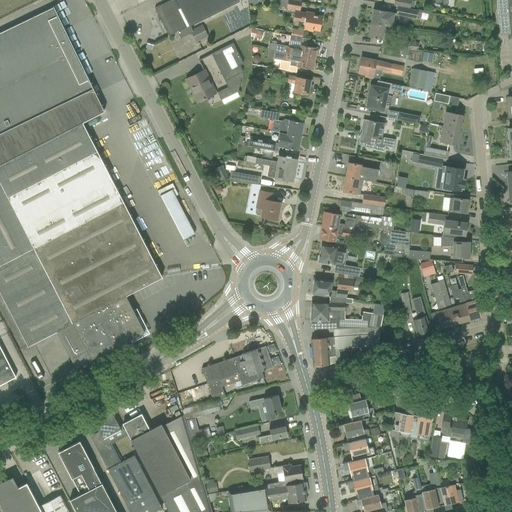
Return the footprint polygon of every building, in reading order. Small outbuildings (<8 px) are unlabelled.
[(237,0),(170,0),(154,8),(168,36),(177,32),(190,25),(238,1),(237,0)] [(301,3),(286,0),(280,0),(280,1),(281,5),(284,6),(287,7),(286,10),(294,12),(293,20),(304,22),(303,30),(312,31),(313,29),(319,31),(322,17),(313,16),(314,14),(306,12),(306,14),(299,13),(301,3)] [(397,6),(409,9),(410,0),(394,0),(393,5),(397,6)] [(511,0),(505,0),(507,14),(498,15),(500,35),(508,34),(508,39),(511,39),(511,0)] [(53,7),(0,32),(0,132),(91,89),(92,89),(53,6),(52,6),(53,7)] [(418,10),(409,9),(397,6),(395,15),(420,19),(421,12),(417,12),(418,10)] [(373,9),(370,23),(389,27),(391,20),(392,13),(373,9)] [(389,27),(370,23),(368,37),(387,41),(389,27)] [(208,37),(202,25),(192,30),(190,31),(191,33),(196,43),(208,37)] [(250,29),(250,37),(255,38),(257,38),(257,40),(260,41),(260,39),(261,40),(263,32),(257,31),(250,29)] [(302,38),(293,36),(290,36),(289,40),(289,41),(288,47),(269,43),(268,50),(274,51),(274,52),(314,59),(315,54),(316,55),(317,54),(318,50),(317,49),(316,49),(316,48),(301,45),(302,38)] [(147,41),(145,48),(151,50),(153,43),(147,41)] [(392,41),(391,48),(409,50),(416,51),(417,51),(418,43),(392,41)] [(238,91),(241,72),(242,72),(239,65),(243,63),(232,43),(211,54),(225,81),(228,87),(217,92),(221,99),(223,104),(239,96),(237,92),(238,91)] [(416,51),(409,50),(385,48),(384,55),(406,57),(406,58),(414,58),(416,51)] [(314,59),(274,52),(273,59),(290,62),(290,65),(296,67),(312,70),(312,69),(314,69),(315,68),(316,64),(315,63),(313,63),(314,59)] [(360,58),(357,72),(365,74),(365,76),(373,78),(373,77),(375,70),(381,71),(401,75),(403,66),(376,61),(360,58)] [(271,68),(270,76),(283,79),(285,70),(271,68)] [(434,73),(426,71),(413,69),(409,86),(423,89),(423,90),(431,92),(431,89),(434,73)] [(215,94),(204,70),(186,79),(197,102),(215,94)] [(310,80),(288,76),(287,82),(295,84),(293,92),(308,95),(310,80)] [(366,107),(382,110),(384,105),(390,106),(392,96),(391,96),(393,90),(401,92),(403,86),(377,81),(376,87),(370,85),(369,93),(368,93),(367,99),(368,99),(366,107)] [(91,89),(0,132),(0,292),(27,346),(56,332),(72,323),(83,344),(67,352),(75,368),(130,339),(144,332),(136,317),(139,316),(135,310),(136,309),(133,310),(125,296),(161,277),(82,122),(103,112),(92,89),(91,89)] [(435,94),(434,101),(448,104),(450,97),(435,94)] [(278,113),(261,110),(260,117),(277,120),(278,113)] [(398,112),(396,120),(418,124),(420,116),(398,112)] [(445,112),(442,127),(454,129),(459,130),(459,129),(460,129),(461,128),(462,126),(462,124),(461,123),(460,122),(462,115),(460,115),(456,114),(445,112)] [(303,122),(284,119),(284,121),(281,120),(279,133),(286,134),(300,137),(303,122)] [(360,133),(358,144),(364,145),(365,145),(366,142),(375,144),(374,149),(383,151),(384,146),(393,148),(395,140),(384,137),(383,138),(381,138),(384,123),(372,121),(363,119),(361,129),(363,129),(362,133),(360,133)] [(442,127),(440,141),(450,143),(454,144),(456,145),(457,137),(458,137),(460,136),(460,135),(460,133),(459,131),(458,131),(459,130),(454,129),(442,127)] [(286,134),(279,133),(276,147),(284,148),(298,151),(300,137),(286,134)] [(250,138),(249,146),(271,150),(273,142),(250,138)] [(448,152),(439,150),(425,147),(423,155),(443,159),(446,159),(448,152)] [(419,154),(417,164),(441,169),(443,159),(423,155),(419,154)] [(245,156),(244,161),(245,161),(254,163),(269,166),(294,170),(296,159),(278,156),(277,162),(270,161),(262,159),(255,158),(255,157),(247,156),(246,157),(245,156)] [(348,163),(345,177),(363,181),(363,180),(376,183),(378,170),(360,166),(361,165),(348,163)] [(227,177),(221,165),(214,168),(221,180),(227,177)] [(268,171),(267,177),(271,178),(274,178),(274,180),(279,181),(287,183),(288,180),(292,181),(294,170),(269,166),(268,171)] [(445,166),(442,190),(450,192),(451,189),(460,190),(460,188),(462,188),(464,180),(461,180),(463,169),(445,166)] [(230,177),(229,177),(231,181),(237,182),(258,185),(259,177),(238,173),(230,172),(230,177)] [(363,181),(345,177),(342,191),(359,195),(361,188),(363,181)] [(172,184),(159,190),(161,194),(174,188),(172,184)] [(220,185),(214,188),(217,195),(223,191),(220,185)] [(413,190),(403,188),(401,194),(406,195),(406,196),(411,197),(413,190)] [(171,190),(161,195),(183,239),(194,233),(171,190)] [(255,207),(256,207),(255,212),(256,215),(261,216),(261,217),(276,220),(280,203),(272,201),(273,193),(258,190),(255,207)] [(361,204),(383,207),(385,197),(363,194),(361,204)] [(448,210),(448,211),(451,211),(466,212),(466,211),(466,207),(468,207),(469,200),(467,200),(467,199),(452,198),(449,198),(448,210)] [(351,202),(351,203),(341,201),(339,210),(349,212),(349,211),(382,215),(383,207),(361,204),(351,202)] [(324,211),(321,225),(353,231),(354,225),(355,219),(346,217),(345,217),(344,224),(338,223),(340,214),(324,211)] [(447,215),(437,214),(428,213),(427,223),(443,225),(443,232),(442,237),(459,239),(460,235),(465,235),(465,234),(466,233),(467,228),(466,227),(466,223),(446,220),(447,215)] [(346,214),(346,217),(355,219),(354,225),(366,227),(370,227),(383,229),(389,230),(393,231),(394,218),(381,217),(381,219),(346,214)] [(353,231),(321,225),(319,239),(335,242),(342,243),(344,236),(356,238),(356,236),(364,238),(366,227),(354,225),(353,231)] [(379,237),(379,241),(381,244),(383,244),(385,244),(388,242),(388,238),(388,237),(389,237),(389,230),(383,229),(382,233),(380,235),(380,236),(379,237)] [(470,249),(469,249),(469,242),(459,242),(459,239),(442,237),(440,236),(440,246),(453,246),(452,257),(468,258),(468,257),(470,257),(470,249)] [(321,244),(319,255),(317,256),(317,260),(318,261),(318,262),(334,265),(337,250),(338,250),(338,253),(350,255),(350,257),(383,262),(385,254),(359,250),(351,249),(351,250),(348,249),(338,247),(321,244)] [(429,252),(408,250),(408,258),(429,260),(429,252)] [(424,265),(420,266),(422,273),(426,272),(433,270),(431,262),(424,265)] [(450,265),(444,266),(446,274),(452,272),(450,265)] [(471,267),(454,265),(456,272),(471,274),(471,267)] [(350,276),(350,275),(351,270),(334,267),(333,272),(338,274),(350,276)] [(330,291),(331,280),(313,278),(312,294),(329,296),(345,298),(346,290),(356,291),(358,281),(361,281),(362,277),(350,275),(350,276),(338,274),(338,278),(336,291),(330,291)] [(442,280),(438,282),(441,293),(441,294),(450,325),(460,323),(455,306),(450,307),(442,280)] [(441,293),(438,282),(430,285),(436,303),(438,302),(440,311),(436,312),(440,328),(450,325),(441,294),(441,293)] [(461,289),(458,290),(456,284),(449,286),(453,299),(458,297),(460,304),(455,306),(460,323),(470,320),(461,289)] [(466,288),(461,289),(470,320),(480,317),(478,311),(484,310),(483,295),(474,296),(473,293),(468,294),(466,288)] [(400,293),(404,314),(411,313),(407,292),(400,293)] [(312,302),(311,320),(328,320),(328,319),(344,319),(344,303),(351,304),(352,299),(345,298),(329,296),(329,302),(312,302)] [(429,331),(422,308),(419,297),(412,299),(417,318),(412,320),(417,335),(429,331)] [(311,321),(311,329),(333,329),(380,328),(382,315),(371,313),(362,312),(361,320),(344,319),(328,319),(328,320),(311,320),(311,321)] [(333,337),(320,338),(311,339),(313,367),(326,365),(336,362),(335,357),(334,349),(377,345),(380,328),(333,329),(333,337)] [(0,385),(16,377),(0,347),(0,385)] [(258,349),(202,368),(211,396),(223,392),(221,386),(239,380),(241,385),(264,378),(261,371),(265,370),(258,349)] [(203,398),(208,396),(204,385),(200,386),(203,398)] [(368,411),(365,399),(361,400),(359,394),(341,398),(343,405),(342,405),(344,411),(349,410),(352,422),(360,420),(375,417),(373,409),(368,411)] [(281,411),(277,395),(263,399),(263,398),(257,400),(256,400),(248,402),(250,408),(261,406),(261,407),(265,406),(267,413),(264,414),(266,420),(261,422),(275,419),(273,412),(281,411)] [(181,410),(191,442),(201,440),(195,418),(221,412),(218,401),(199,406),(199,405),(181,410)] [(393,412),(389,435),(393,449),(397,448),(400,431),(409,433),(412,415),(413,415),(414,410),(407,409),(406,414),(393,412)] [(409,433),(408,438),(415,440),(416,434),(428,436),(432,413),(426,412),(425,417),(413,415),(412,415),(409,433)] [(121,431),(112,413),(94,422),(100,434),(95,437),(94,435),(91,436),(130,511),(154,511),(161,508),(134,455),(120,462),(108,438),(121,431)] [(441,427),(440,431),(443,435),(446,435),(446,436),(454,437),(463,439),(462,442),(470,444),(473,430),(469,430),(465,429),(467,420),(464,420),(457,419),(458,416),(453,415),(443,413),(441,425),(441,427)] [(211,511),(182,415),(162,426),(161,423),(149,430),(142,415),(123,425),(168,511),(211,511)] [(352,422),(338,425),(339,432),(344,431),(347,443),(365,438),(365,439),(370,437),(369,430),(363,432),(360,420),(352,422)] [(269,427),(271,434),(257,437),(259,444),(272,441),(272,440),(287,437),(284,424),(269,427)] [(259,435),(257,426),(234,431),(236,440),(259,435)] [(379,434),(377,427),(369,429),(371,436),(379,434)] [(432,436),(429,456),(438,458),(444,459),(444,453),(439,452),(440,442),(441,438),(439,438),(435,437),(432,436)] [(347,443),(342,444),(344,450),(349,449),(352,461),(365,458),(365,459),(375,456),(373,449),(368,450),(365,439),(365,438),(347,443)] [(93,467),(79,441),(63,449),(66,455),(60,458),(79,494),(69,500),(75,511),(115,511),(93,468),(93,467)] [(269,469),(267,456),(249,459),(251,473),(269,469)] [(352,461),(342,464),(343,470),(349,469),(352,481),(369,477),(374,476),(375,476),(374,475),(381,473),(383,473),(382,467),(373,470),(372,469),(372,467),(367,468),(365,459),(365,458),(352,461)] [(290,465),(274,467),(272,467),(273,474),(283,473),(284,482),(287,481),(291,481),(302,479),(302,478),(301,478),(299,466),(300,466),(300,465),(290,467),(290,465)] [(402,468),(396,470),(399,480),(405,478),(402,468)] [(433,489),(422,492),(421,492),(426,511),(432,511),(432,508),(444,505),(440,487),(439,482),(438,482),(436,472),(429,474),(433,489)] [(0,506),(3,511),(41,511),(39,506),(38,506),(26,483),(18,487),(12,477),(0,482),(0,506)] [(352,481),(347,482),(348,488),(353,487),(356,499),(356,500),(378,494),(378,495),(379,494),(388,491),(387,488),(382,490),(381,487),(378,488),(377,487),(372,489),(369,477),(352,481)] [(451,484),(440,487),(444,505),(445,510),(451,508),(450,503),(463,500),(457,477),(450,479),(451,484)] [(287,481),(284,482),(227,491),(230,511),(270,511),(269,501),(287,498),(288,503),(296,502),(306,500),(304,493),(308,492),(306,482),(303,483),(288,485),(287,481)] [(415,497),(403,500),(406,511),(426,511),(421,492),(422,492),(421,490),(420,491),(419,486),(413,488),(415,497)] [(356,500),(356,499),(355,499),(357,506),(362,505),(363,511),(385,511),(387,511),(386,505),(381,506),(378,495),(378,494),(356,500)] [(41,511),(68,511),(60,495),(39,506),(41,511)]
